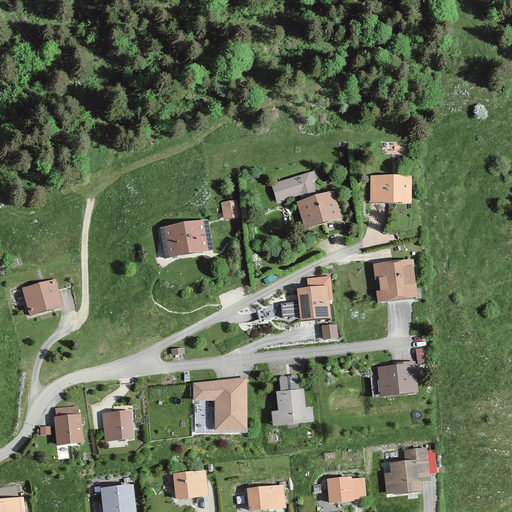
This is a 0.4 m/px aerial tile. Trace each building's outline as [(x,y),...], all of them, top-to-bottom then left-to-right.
[(315,195),(307,171),(266,184),(273,206),(288,202),(297,229),(337,217),(329,191),(315,195)] [(402,202),(403,174),(365,173),(364,201),(402,202)] [(235,216),(233,196),(217,197),(219,218),(235,216)] [(208,249),(202,219),(153,229),(159,259),(208,249)] [(410,299),(407,261),(368,264),(371,303),(410,299)] [(58,309),(51,278),(15,286),(22,317),(58,309)] [(322,318),(320,285),(288,286),(290,320),(322,318)] [(329,340),(330,325),(316,325),(315,340),(329,340)] [(183,354),(182,346),(169,347),(169,355),(183,354)] [(420,347),(420,359),(429,358),(428,346),(420,347)] [(409,393),(405,361),(365,365),(369,397),(409,393)] [(241,379),(183,381),(183,407),(201,406),(202,437),(242,436),(241,379)] [(301,389),(265,392),(267,426),(304,423),(301,389)] [(126,412),(96,411),(96,442),(126,442),(126,412)] [(75,415),(46,415),(47,448),(75,447),(75,415)] [(428,480),(424,444),(409,445),(410,457),(377,460),(381,496),(414,493),(413,481),(428,480)] [(202,494),(200,468),(166,472),(169,498),(202,494)] [(363,500),(362,474),(321,477),(323,502),(363,500)] [(241,511),(277,509),(275,485),(239,488),(241,511)] [(127,511),(126,486),(91,488),(91,511),(127,511)] [(19,511),(18,496),(0,497),(0,511),(19,511)]
